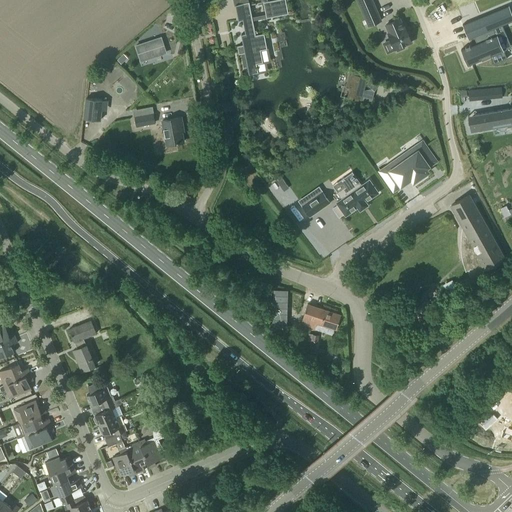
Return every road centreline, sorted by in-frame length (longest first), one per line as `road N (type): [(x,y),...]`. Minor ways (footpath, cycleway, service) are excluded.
road 1 (primary): [(465,511),(0,130)]
road 2 (residential): [(378,511),(311,453),(273,441),(135,504),(113,503),(0,228)]
road 3 (primary): [(0,167),(423,511)]
road 4 (unclassified): [(332,294),(346,251),(449,177),(454,157),(433,44),(415,0)]
road 5 (tertiary): [(270,511),(511,299)]
road 6 (unclassified): [(511,489),(445,452),(366,384),(348,298),(332,294)]
road 7 (unclassified): [(194,216),(79,162),(0,98)]
road 8 (unclassified): [(194,216),(213,181),(217,138),(188,0)]
road 9 (unclassified): [(332,294),(258,260),(194,216)]
